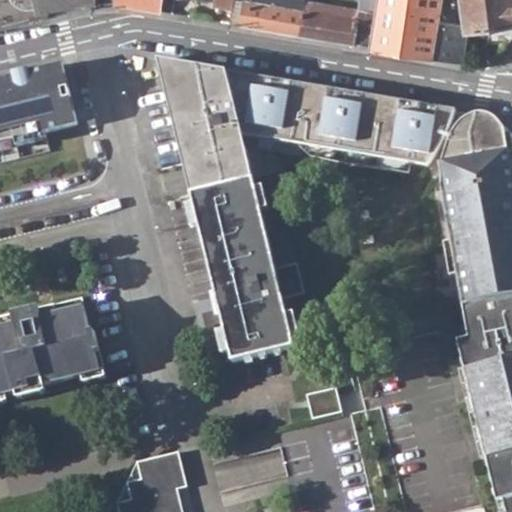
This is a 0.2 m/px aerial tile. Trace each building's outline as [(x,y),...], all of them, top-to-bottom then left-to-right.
[(160,0),(114,0),(115,3),(159,11),(160,0)] [(214,0),(214,6),(233,9),(233,0),(180,0),(192,2),(192,0),(214,0)] [(241,25),(300,35),(304,12),(306,2),(291,0),(253,0),(253,5),(244,4),(241,25)] [(374,13),(374,12),(376,0),(357,0),(356,9),(307,0),(306,0),(306,2),(304,12),(300,35),(370,47),(374,13)] [(370,47),(433,58),(437,30),(440,0),(376,0),(374,12),(374,13),(370,47)] [(511,0),(460,0),(464,27),(459,28),(458,34),(437,30),(433,58),(461,62),(467,30),(491,27),(493,40),(511,37),(511,0)] [(356,168),(387,173),(387,163),(410,167),(427,171),(444,147),(457,112),(157,62),(192,196),(254,181),(246,150),(241,151),(242,139),(259,141),(284,145),(284,157),(313,161),(314,151),(357,158),(356,168)] [(0,145),(15,142),(17,148),(36,145),(35,137),(77,127),(63,65),(0,80),(0,145)] [(448,218),(453,244),(459,277),(466,307),(511,298),(511,138),(509,140),(506,132),(498,124),(483,117),(468,124),(451,142),(444,177),(448,218)] [(257,152),(284,157),(284,145),(259,141),(257,152)] [(313,161),(356,168),(357,158),(314,151),(313,161)] [(409,177),(410,167),(387,163),(387,173),(409,177)] [(221,311),(235,367),(298,350),(254,181),(192,196),(218,298),(213,299),(217,312),(221,311)] [(453,279),(459,277),(453,244),(445,246),(453,279)] [(288,269),(295,295),(307,292),(301,266),(288,269)] [(0,403),(106,377),(94,331),(89,332),(80,297),(0,318),(0,403)] [(499,502),(505,500),(511,498),(511,298),(466,307),(471,339),(461,341),(499,502)] [(311,394),(316,418),(344,411),(338,388),(311,394)] [(183,511),(178,491),(177,486),(186,484),(180,455),(138,464),(142,483),(127,486),(133,502),(117,506),(118,511),(183,511)] [(499,502),(501,511),(507,511),(505,500),(499,502)]
